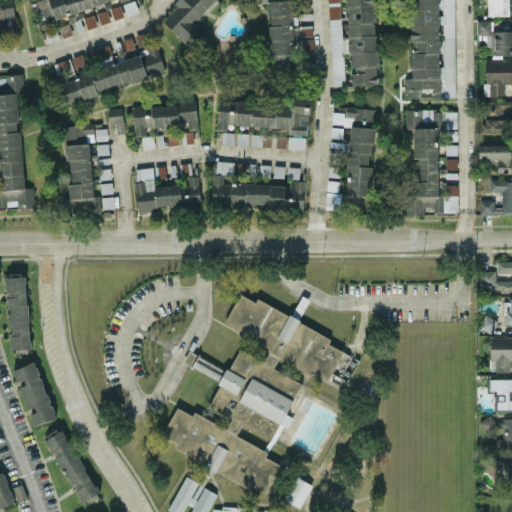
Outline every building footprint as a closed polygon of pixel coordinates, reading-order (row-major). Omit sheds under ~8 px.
[(0,0),(0,29),(0,36),(14,36),(13,0),(0,0)] [(38,0),(39,2),(33,4),(36,17),(38,16),(42,29),(58,24),(56,17),(114,0),(119,0),(120,2),(125,0),(38,0)] [(214,0),(175,0),(173,4),(176,7),(163,21),(191,49),(206,34),(194,22),(214,0)] [(272,74),(295,73),(294,51),(313,49),(312,37),(300,38),(299,26),(293,26),(291,0),(258,0),(259,2),(267,2),(272,74)] [(328,0),(332,85),(343,85),(339,0),(328,0)] [(374,0),(346,0),(350,70),(351,70),(352,85),(378,83),(374,0)] [(454,95),(454,0),(411,0),(412,77),(404,77),(404,97),(420,97),(420,88),(431,88),(431,95),(454,95)] [(487,0),(488,15),(509,15),(508,0),(487,0)] [(123,16),(121,5),(110,7),(112,18),(123,16)] [(75,19),(78,31),(111,22),(107,10),(75,19)] [(492,19),(477,20),(477,34),(486,34),(486,45),(491,45),(492,55),(511,54),(511,30),(492,31),(492,19)] [(75,74),(70,58),(54,62),(58,77),(55,78),(63,105),(97,95),(96,90),(165,71),(157,43),(146,46),(148,54),(75,74)] [(98,47),(103,61),(113,57),(108,44),(98,47)] [(485,95),(505,95),(504,83),(511,82),(511,59),(484,60),(485,95)] [(0,196),(1,208),(34,206),(33,187),(23,187),(18,93),(24,92),(23,75),(0,76),(0,196)] [(218,99),(217,129),(227,129),(227,124),(289,127),(288,148),(307,149),(309,97),(294,97),(294,103),(218,99)] [(132,106),(135,135),(145,134),(145,129),(198,125),(196,100),(132,106)] [(108,123),(115,122),(116,133),(124,133),(123,108),(107,108),(108,123)] [(438,183),(438,128),(442,128),(442,109),(406,108),(405,129),(414,129),(414,157),(417,157),(417,181),(412,181),(412,191),(407,191),(407,214),(423,214),(423,206),(433,206),(433,211),(458,212),(458,183),(438,183)] [(93,195),(89,141),(94,140),(93,123),(65,125),(69,184),(68,184),(69,198),(62,199),(64,218),(73,217),(72,214),(101,212),(100,195),(93,195)] [(373,128),(350,126),(346,194),(370,195),(373,128)] [(181,143),(194,142),(193,131),(177,133),(167,134),(168,145),(181,144),(181,143)] [(262,145),(262,133),(222,132),(221,144),(262,145)] [(142,149),(154,147),(153,135),(141,136),(142,149)] [(511,144),(479,144),(479,159),(497,158),(497,173),(511,173),(511,144)] [(233,174),(234,161),(216,160),(216,173),(233,174)] [(135,167),(136,211),(155,210),(154,167),(135,167)] [(303,208),(305,180),(289,179),(289,185),(223,182),(223,174),(213,174),(211,203),(303,208)] [(200,206),(199,175),(188,175),(188,184),(181,185),(182,207),(200,206)] [(511,212),(511,179),(489,179),(489,191),(502,191),(502,207),(494,207),(494,199),(480,200),(480,212),(511,212)] [(181,204),(180,184),(156,184),(156,205),(181,204)] [(496,271),(511,271),(511,259),(496,259),(496,271)] [(511,278),(496,279),(496,270),(482,270),(481,290),(511,291),(511,278)] [(8,273),(9,277),(4,277),(4,282),(6,282),(6,291),(9,291),(9,297),(7,297),(8,307),(7,307),(7,320),(9,319),(10,329),(12,329),(13,334),(11,335),(11,344),(10,344),(11,349),(15,348),(16,353),(28,352),(27,347),(31,347),(31,341),(29,341),(28,320),(29,320),(28,303),(26,303),(25,282),(26,282),(25,275),(21,275),(21,272),(8,273)] [(222,321),(241,291),(344,351),(329,377),(309,368),(265,454),(282,465),(265,497),(157,441),(176,402),(200,417),(244,336),(222,321)] [(511,323),(511,297),(503,298),(504,324),(511,323)] [(511,336),(490,336),(491,360),(495,360),(495,371),(510,371),(510,360),(511,359),(511,336)] [(28,364),(13,370),(17,381),(24,378),(26,383),(19,386),(27,408),(34,406),(36,411),(29,413),(34,426),(55,418),(53,412),(55,411),(52,404),(50,405),(49,401),(50,400),(48,393),(46,394),(42,384),(44,384),(41,377),(40,378),(38,373),(39,373),(37,366),(35,367),(33,361),(28,363),(28,364)] [(496,409),(511,408),(511,378),(489,379),(489,390),(495,390),(496,409)] [(511,418),(490,419),(490,435),(491,435),(491,450),(511,449),(511,418)] [(63,426),(46,435),(82,505),(99,496),(63,426)] [(0,507),(15,503),(4,472),(0,473),(0,507)] [(206,511),(216,493),(200,484),(201,483),(186,475),(168,509),(173,511),(182,511),(186,504),(192,507),(189,511),(206,511)] [(299,506),(283,498),(296,475),(312,484),(299,506)]
